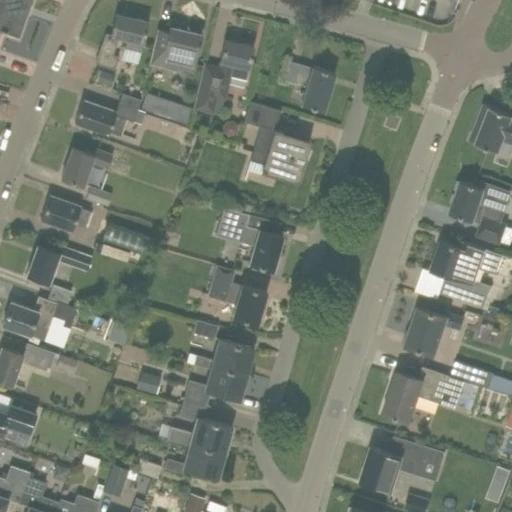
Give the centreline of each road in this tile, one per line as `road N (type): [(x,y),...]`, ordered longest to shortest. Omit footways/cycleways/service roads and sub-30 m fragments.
road 1 (residential): [(296,511),(265,467),(261,435),(379,30)]
road 2 (residential): [(307,511),(361,329),(456,74)]
road 3 (residential): [(78,0),(0,194)]
